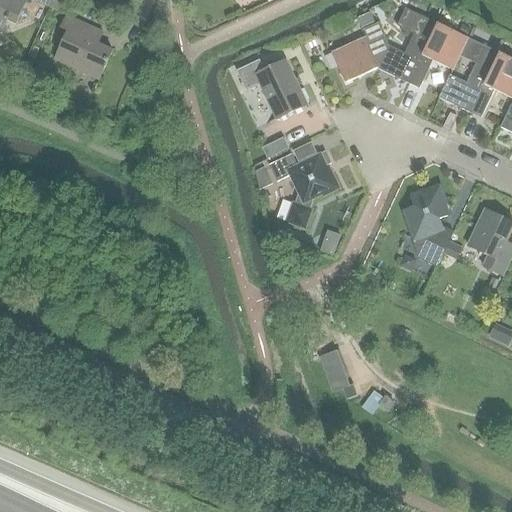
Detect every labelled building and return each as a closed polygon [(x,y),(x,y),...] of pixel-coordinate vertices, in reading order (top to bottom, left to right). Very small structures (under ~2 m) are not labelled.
[(13,23),(23,0),(0,0),(0,29),(5,19),(13,23)] [(29,0),(49,9),(52,0),(29,0)] [(70,0),(53,0),(51,4),(74,15),(79,4),(70,0)] [(405,55),(389,47),(377,70),(409,85),(437,25),(406,10),(397,27),(414,35),(405,55)] [(360,20),(364,29),(377,22),(373,13),(360,20)] [(99,81),(111,53),(113,50),(99,44),(104,33),(67,16),(61,29),(68,32),(55,61),(99,81)] [(346,85),(377,70),(389,47),(378,24),(364,31),(367,38),(332,54),(346,85)] [(459,57),(468,39),(437,25),(409,85),(419,90),(433,62),(453,72),(460,57),(459,57)] [(471,114),(499,54),(468,39),(459,57),(460,57),(476,65),(467,84),(450,76),(439,99),(471,114)] [(511,60),(499,54),(471,114),(481,119),(495,91),(511,99),(511,60)] [(260,61),(237,72),(247,93),(261,86),(277,120),(306,106),(286,62),(264,72),(260,61)] [(501,129),(511,134),(511,105),(511,106),(501,129)] [(265,146),(271,161),(293,152),(287,137),(265,146)] [(323,198),(340,190),(332,174),(330,175),(326,167),(332,165),(326,153),(297,166),(292,155),(269,167),(277,183),(290,177),(299,195),(296,203),(293,202),(285,223),(305,230),(313,210),(310,209),(313,200),(322,196),(323,198)] [(447,218),(449,213),(441,190),(437,188),(414,196),(412,201),(414,208),(407,211),(405,216),(413,238),(417,241),(426,238),(427,241),(418,260),(437,269),(453,234),(442,228),(440,220),(447,218)] [(511,229),(511,223),(485,211),(468,247),(489,257),(484,268),(503,277),(511,259),(511,245),(506,243),(511,229)] [(492,280),(488,288),(496,291),(499,283),(492,280)] [(347,388),(335,354),(320,359),(332,393),(347,388)] [(388,412),(394,403),(385,397),(379,406),(388,412)]
